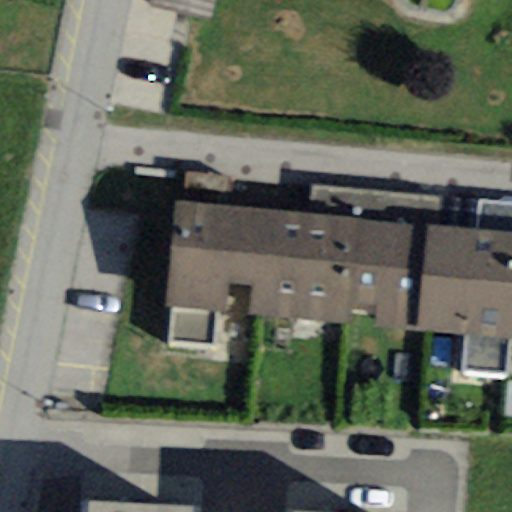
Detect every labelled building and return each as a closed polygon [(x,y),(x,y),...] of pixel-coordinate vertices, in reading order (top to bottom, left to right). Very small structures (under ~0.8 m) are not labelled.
[(214,21),(217,0),(153,0),(151,9),(214,21)] [(184,174),(181,204),(226,208),(229,178),(184,174)] [(309,216),(354,221),(357,191),(312,187),(309,216)] [(357,191),(354,221),(426,227),(429,198),(357,191)] [(476,232),(511,235),(511,205),(479,203),(476,232)] [(181,204),(174,204),(164,310),(173,310),(168,348),(213,353),(217,315),(225,315),(228,284),(240,285),(247,211),(226,208),(181,204)] [(309,216),(247,211),(240,285),(250,286),(248,314),(345,323),(346,307),(354,221),(309,216)] [(426,227),(354,221),(346,307),(375,309),(373,327),(416,331),(426,227)] [(511,235),(476,232),(426,227),(416,331),(465,336),(462,373),(505,377),(509,340),(511,307),(511,235)]
